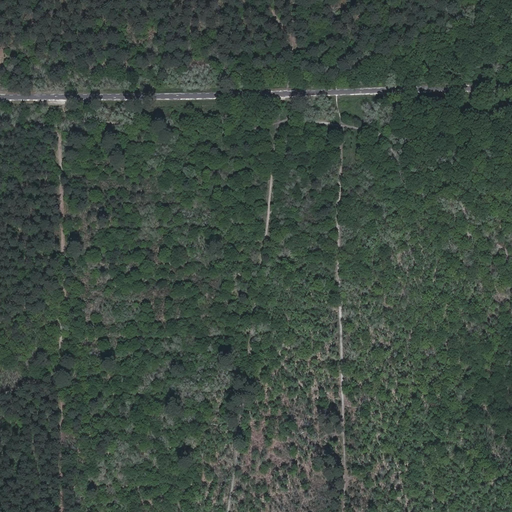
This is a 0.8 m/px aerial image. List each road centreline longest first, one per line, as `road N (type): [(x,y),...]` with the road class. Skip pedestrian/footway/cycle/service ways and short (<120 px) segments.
road 1 (track): [(299,0),(229,511)]
road 2 (unclassified): [(0,96),(511,87)]
road 3 (track): [(65,511),(63,96)]
road 4 (track): [(342,511),(343,124)]
road 5 (track): [(338,71),(109,67),(0,50)]
road 6 (track): [(338,71),(511,63)]
road 7 (track): [(265,0),(338,71),(343,124)]
